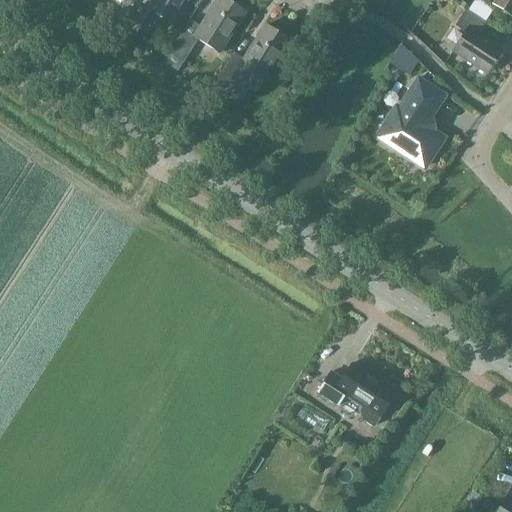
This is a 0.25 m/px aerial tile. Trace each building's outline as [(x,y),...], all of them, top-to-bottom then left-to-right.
[(171,22),(185,0),(137,0),(123,24),(136,32),(151,9),(171,22)] [(219,52),(244,13),(224,0),(216,0),(199,26),(189,19),(161,61),(176,71),(197,38),(219,52)] [(511,0),(494,0),(492,4),(511,16),(511,14),(511,0)] [(486,74),(501,49),(477,34),(484,23),(464,10),(454,26),(464,32),(451,51),(486,74)] [(262,80),(288,40),(264,25),(243,59),(233,52),(214,83),(226,91),(242,67),(262,80)] [(425,167),(440,144),(441,142),(441,139),(441,137),(440,136),(438,134),(430,129),(428,120),(444,96),(417,78),(397,108),(395,106),(376,135),(387,142),(387,144),(387,145),(388,147),(396,152),(397,152),(399,152),(400,151),(425,167)] [(385,380),(383,381),(351,361),(341,378),(329,371),(316,392),(335,404),(341,393),(361,406),(358,411),(360,420),(371,427),(395,389),(394,389),(395,386),(385,380)] [(511,511),(511,491),(499,511),(511,511)]
